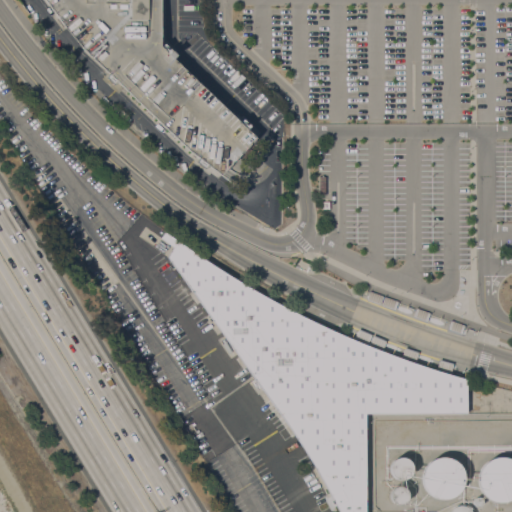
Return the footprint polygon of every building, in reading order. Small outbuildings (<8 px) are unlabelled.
[(255,141),(219,178),(206,168),(203,171),(195,165),(198,162),(188,154),(116,85),(113,88),(105,81),(108,77),(89,58),(72,40),(59,25),(40,0),(159,0),(159,50),(163,46),(175,58),(172,62),(238,125),(241,122),(249,129),(245,133),(255,141)] [(320,201),(328,201),(328,209),(320,209),(320,201)] [(172,246),(159,237),(163,231),(201,257),(247,286),(297,314),(332,330),(380,351),(422,366),(465,379),(465,413),(364,413),(364,511),(338,511),(338,510),(328,491),(319,475),(299,443),(288,426),(271,401),(199,300),(166,256),(172,246)] [(368,291),(381,295),(378,303),(366,298),(368,291)] [(383,296),(396,301),(393,308),(380,304),(383,296)] [(414,308),(428,312),(425,320),(412,315),(414,308)] [(449,320),(462,324),(459,332),(446,328),(449,320)] [(357,329),(369,334),(366,342),(353,336),(357,329)] [(371,335),(383,340),(381,348),(368,343),(371,335)] [(401,355),(403,348),(416,352),(414,360),(401,355)] [(438,360),(451,363),(449,371),(436,368),(438,360)] [(410,475),(408,476),(407,478),(405,479),(403,479),(401,479),(399,479),(397,479),(395,478),(394,477),(392,476),(391,474),(390,472),(390,471),(389,469),(389,467),(390,465),(391,463),(392,461),(393,460),(395,459),(396,458),(398,457),(400,457),(402,457),(404,457),(406,458),(407,459),(409,460),(410,462),(411,464),(412,466),(412,468),(412,470),(411,472),(411,473),(410,475)] [(459,490),(456,493),(453,495),(450,497),(447,498),(443,498),(440,498),(436,497),(433,496),(430,494),(427,492),(425,489),(423,486),(422,482),(421,479),(422,475),(422,471),(424,468),(426,465),(428,462),(431,460),(434,458),(438,457),(441,457),(445,457),(448,458),(452,459),(455,461),(457,463),(460,466),(461,469),(462,473),(463,477),(463,480),(462,484),(461,487),(459,490)] [(511,497),(510,499),(506,501),(503,501),(499,502),(495,501),(491,500),(488,498),(485,496),(482,493),(480,489),(479,486),(478,482),(478,478),(478,474),(479,470),(481,467),(484,464),(486,461),(490,459),(493,458),(497,457),(501,457),(505,457),(509,459),(511,460),(511,497)] [(405,500),(404,501),(403,502),(402,503),(400,504),(399,504),(397,504),(396,503),(394,503),(393,502),(392,501),(391,500),(390,499),(389,497),(389,496),(389,494),(390,492),(390,491),(391,490),(392,489),(393,488),(394,487),(396,486),(397,486),(399,486),(400,486),(402,487),(403,488),(404,489),(405,490),(406,491),(407,493),(407,494),(407,496),(407,497),(406,499),(405,500)] [(480,505),(479,506),(478,506),(476,506),(475,505),(474,504),(473,503),(473,502),(473,500),(473,499),(475,498),(476,497),(477,497),(478,497),(480,497),(481,499),(482,500),(482,501),(482,503),(481,504),(480,505)]
